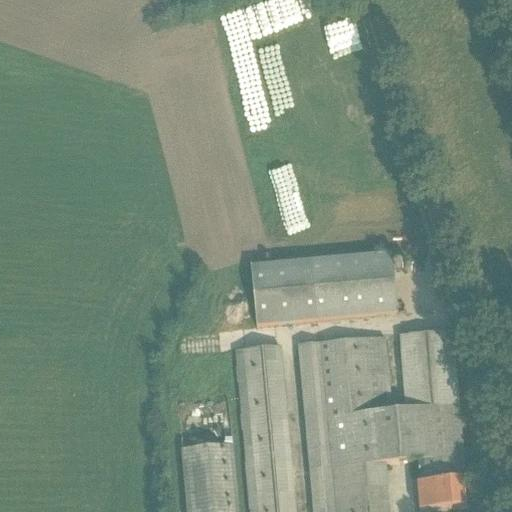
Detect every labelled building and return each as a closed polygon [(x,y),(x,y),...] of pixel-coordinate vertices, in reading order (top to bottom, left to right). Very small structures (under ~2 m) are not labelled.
[(391,255),(252,267),(257,327),(396,315),(391,255)] [(394,410),(388,340),(299,347),(311,511),(387,511),(384,463),(416,460),(418,483),(465,480),(454,334),(399,338),(405,409),(394,410)] [(248,511),(294,511),(280,348),(234,352),(248,511)] [(237,511),(232,446),(182,450),(186,511),(237,511)] [(413,511),(462,511),(461,487),(412,490),(413,511)]
